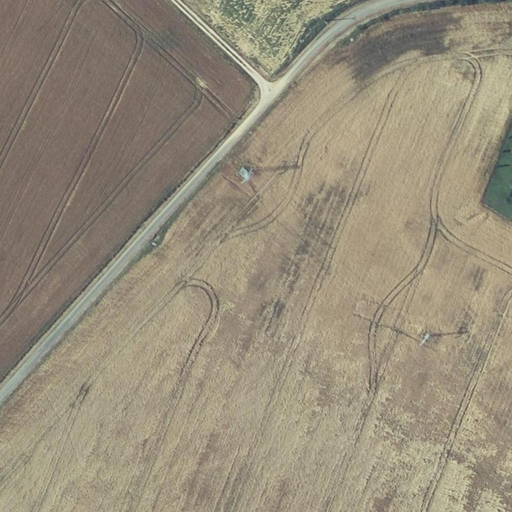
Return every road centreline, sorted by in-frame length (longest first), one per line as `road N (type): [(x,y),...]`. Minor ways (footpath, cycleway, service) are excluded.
road 1 (tertiary): [(0,397),(274,94)]
road 2 (tertiary): [(274,94),(343,21),(393,0)]
road 3 (unclassified): [(175,0),(274,94)]
